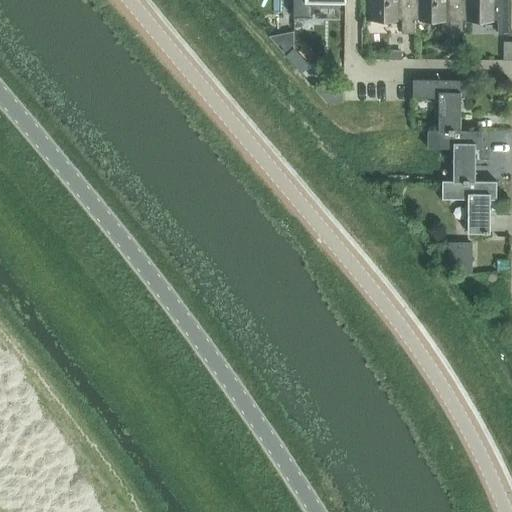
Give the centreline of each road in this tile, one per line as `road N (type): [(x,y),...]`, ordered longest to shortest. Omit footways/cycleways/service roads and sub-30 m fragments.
road 1 (tertiary): [(506,511),(465,422),(391,312),(130,0)]
road 2 (tertiary): [(318,511),(214,355),(0,91)]
